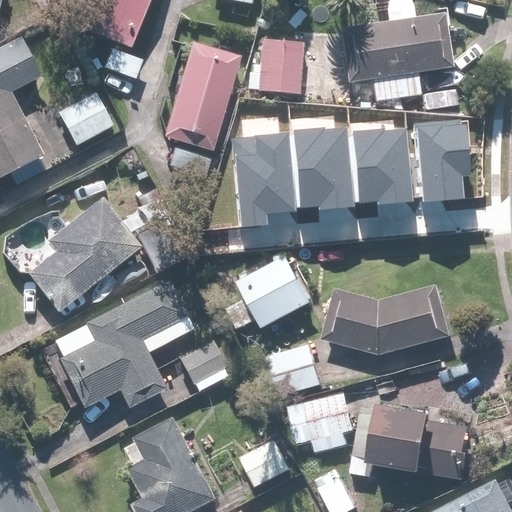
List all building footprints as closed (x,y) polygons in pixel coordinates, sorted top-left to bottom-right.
[(152,0),(92,0),(85,21),(137,41),(152,0)] [(391,0),(388,4),(388,19),(343,25),(350,82),(372,79),(375,101),(422,95),(419,73),(456,68),(448,11),(415,16),(411,1),(409,0),(391,0)] [(0,178),(44,154),(11,94),(43,76),(23,38),(0,50),(0,178)] [(260,41),(257,92),(301,94),(303,43),(260,41)] [(191,42),(166,137),(215,150),(240,55),(191,42)] [(144,58),(110,49),(104,71),(138,80),(144,58)] [(456,90),(425,92),(426,109),(457,107),(456,90)] [(97,92),(59,114),(78,147),(116,125),(97,92)] [(416,124),(424,203),(467,199),(465,178),(473,177),(468,126),(460,127),(459,120),(416,124)] [(357,125),(363,203),(378,201),(379,205),(413,202),(406,121),(357,125)] [(298,130),(304,207),(319,206),(319,209),(353,207),(347,126),(298,130)] [(232,138),(242,227),(267,224),(266,215),(297,211),(288,132),(232,138)] [(56,252),(29,273),(59,312),(143,247),(104,196),(47,240),(56,252)] [(236,277),(247,296),(234,303),(247,326),(260,319),(265,329),(316,301),(287,249),(236,277)] [(168,388),(150,353),(196,329),(169,278),(38,349),(70,409),(82,403),(86,409),(120,391),(130,408),(168,388)] [(335,286),(321,340),(383,356),(453,336),(438,285),(387,300),(335,286)] [(177,356),(185,370),(171,377),(183,400),(231,375),(212,338),(177,356)] [(314,345),(262,356),(272,397),(323,385),(314,345)] [(298,444),(314,440),(317,452),(349,445),(346,433),(358,430),(349,392),(289,406),(298,444)] [(472,426),(434,422),(435,410),(362,402),(353,475),(375,477),(376,466),(466,476),(472,426)] [(147,497),(136,502),(140,511),(193,511),(221,498),(179,416),(121,445),(147,497)] [(277,439),(243,457),(258,487),(293,469),(277,439)] [(337,469),(315,482),(332,511),(350,511),(359,507),(337,469)] [(511,511),(511,498),(501,478),(433,511),(511,511)]
